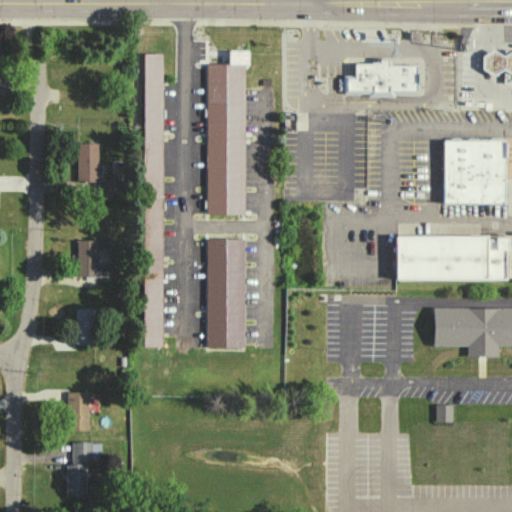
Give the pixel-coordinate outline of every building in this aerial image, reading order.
[(511,74),(511,55),(508,58),(497,51),(486,57),(485,71),(497,78),(507,71),(511,74)] [(502,83),(511,83),(511,51),(511,52),(511,63),(511,71),(502,72),(502,83)] [(205,67),(231,67),(231,54),(247,54),(248,219),(206,219),(205,67)] [(142,57),(163,57),(162,350),(141,350),(142,57)] [(421,65),(421,97),(394,97),(394,100),(370,100),(370,97),(345,97),(345,79),(353,79),(353,64),(369,65),(369,61),(396,61),(396,65),(421,65)] [(75,181),(96,181),(96,143),(75,143),(75,181)] [(446,143),(509,143),(509,207),(446,207),(446,143)] [(101,200),(120,199),(120,179),(101,180),(101,200)] [(106,263),(95,263),(96,240),(76,239),(75,276),(106,277),(106,263)] [(401,240),(493,240),(493,245),(503,245),(503,242),(511,242),(511,286),(401,286),(401,240)] [(207,242),(246,242),(245,352),(206,351),(207,242)] [(511,306),(430,308),(430,346),(464,345),(465,356),(496,356),(496,346),(511,346),(511,306)] [(73,344),(93,344),(94,308),(73,308),(73,344)] [(86,391),(65,391),(64,429),(86,430),(86,391)] [(450,421),(450,404),(433,404),(433,421),(450,421)] [(64,494),(84,495),(84,460),(90,460),(90,441),(70,441),(69,464),(64,464),(64,494)]
